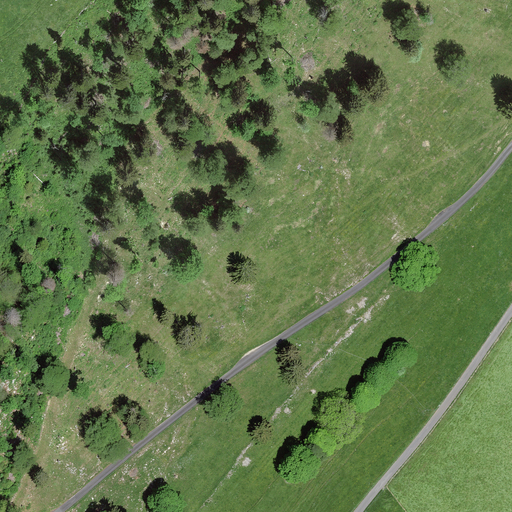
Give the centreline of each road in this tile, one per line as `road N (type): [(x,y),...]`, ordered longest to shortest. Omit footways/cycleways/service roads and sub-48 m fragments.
road 1 (unclassified): [(511,147),(445,218),(247,359),(60,511)]
road 2 (unclassified): [(360,511),(511,310)]
